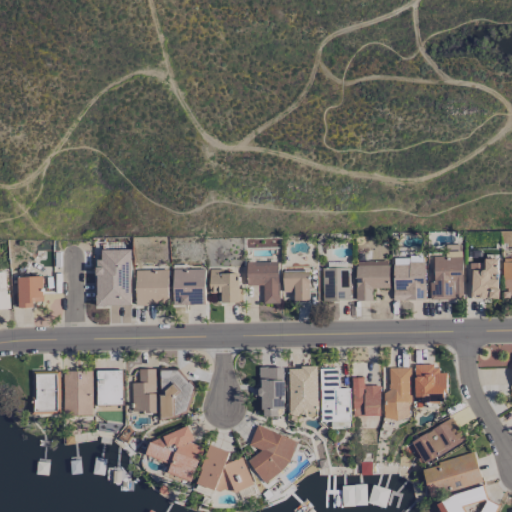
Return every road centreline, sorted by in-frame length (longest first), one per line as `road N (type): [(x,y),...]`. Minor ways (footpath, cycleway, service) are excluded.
road 1 (track): [(245,142),(398,180),(434,177),(478,151),(511,125),(505,100),(477,87),(353,78),(291,113)]
road 2 (track): [(413,0),(344,35),(312,91),(279,126),(245,142),(218,135),(184,82),(161,67),(123,84),(46,178),(19,173)]
road 3 (residential): [(0,340),(511,329)]
road 4 (residential): [(511,463),(475,400),(458,329)]
